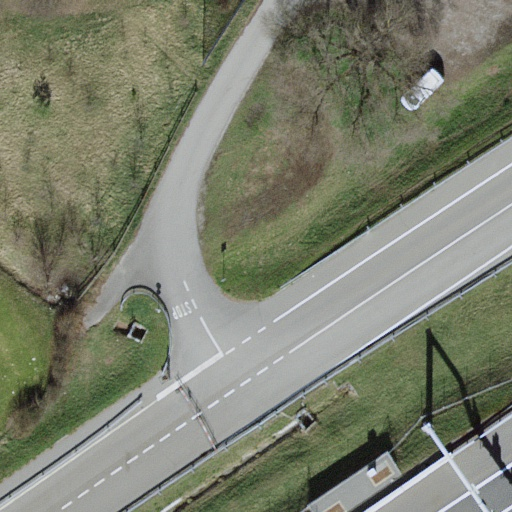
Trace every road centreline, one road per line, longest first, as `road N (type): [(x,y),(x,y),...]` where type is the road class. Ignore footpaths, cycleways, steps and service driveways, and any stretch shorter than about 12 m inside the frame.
road 1 (unclassified): [(511,207),(57,511)]
road 2 (track): [(281,0),(195,146),(175,213),(184,278),(241,383)]
